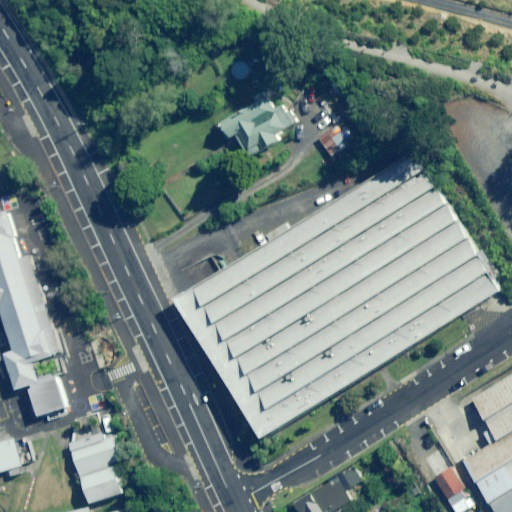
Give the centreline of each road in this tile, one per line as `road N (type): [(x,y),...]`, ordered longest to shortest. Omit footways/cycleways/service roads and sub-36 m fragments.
road 1 (tertiary): [(234,503),(57,122),(0,25)]
road 2 (residential): [(234,503),(511,331)]
